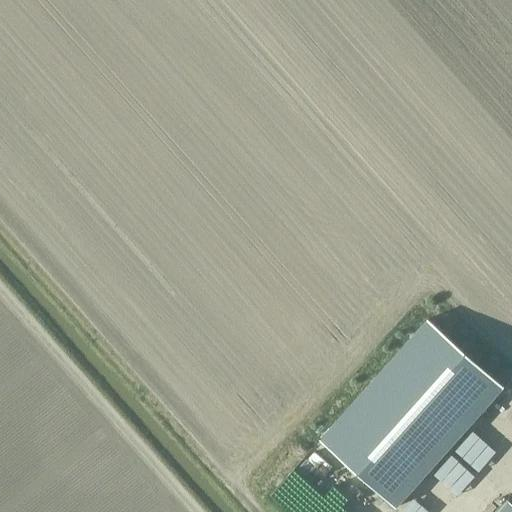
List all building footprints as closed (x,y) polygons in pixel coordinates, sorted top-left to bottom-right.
[(503,387),(428,319),(320,440),(396,508),(503,387)] [(332,479),(337,468),(316,457),(311,468),(332,479)] [(296,494),(311,464),(298,458),(284,488),(296,494)] [(327,511),(309,495),(300,504),(309,511),(327,511)] [(511,511),(511,503),(509,501),(499,511),(511,511)]
